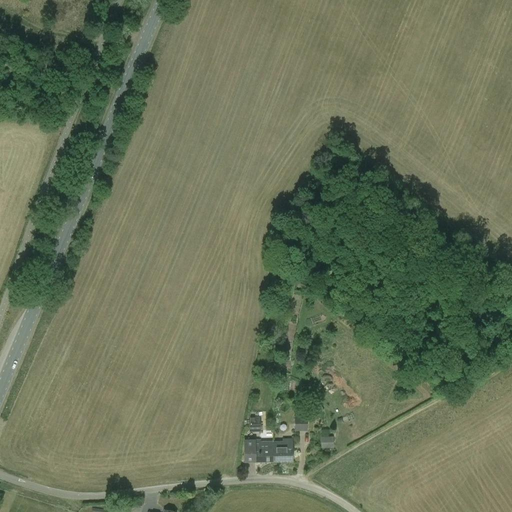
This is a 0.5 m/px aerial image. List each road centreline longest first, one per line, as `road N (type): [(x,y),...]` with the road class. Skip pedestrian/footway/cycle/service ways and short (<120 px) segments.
road 1 (secondary): [(0,397),(162,0)]
road 2 (unclassified): [(353,511),(309,487),(263,478),(80,496),(0,474)]
